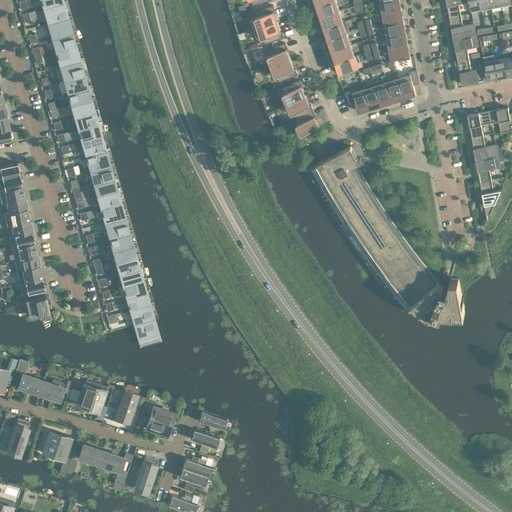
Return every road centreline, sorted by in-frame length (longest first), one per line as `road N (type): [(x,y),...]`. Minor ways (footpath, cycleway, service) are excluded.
road 1 (primary): [(487,511),(370,408),(239,237),(193,141),(149,0)]
road 2 (residential): [(434,100),(341,131),(288,0)]
road 3 (residential): [(0,401),(176,450)]
road 4 (residential): [(75,312),(34,147)]
road 5 (residential): [(34,147),(0,2)]
road 6 (residential): [(459,225),(434,100)]
